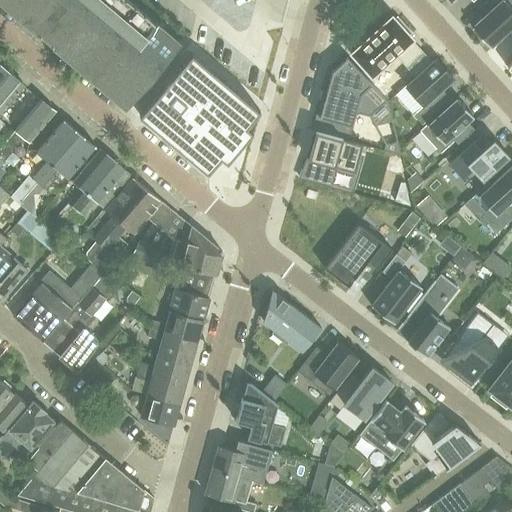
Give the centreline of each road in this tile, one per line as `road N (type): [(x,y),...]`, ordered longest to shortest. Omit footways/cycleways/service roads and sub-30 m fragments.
road 1 (residential): [(251,244),(0,30)]
road 2 (residential): [(511,443),(251,244)]
road 3 (unclassified): [(179,502),(251,244)]
road 4 (unclassified): [(251,244),(317,0)]
road 5 (residential): [(179,502),(54,397),(35,360),(0,330)]
road 6 (residential): [(511,104),(418,0)]
